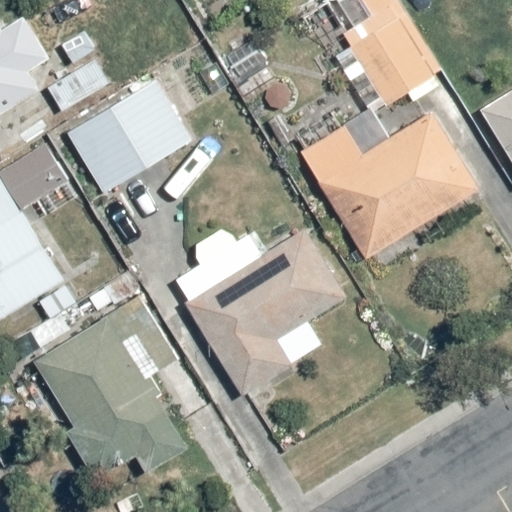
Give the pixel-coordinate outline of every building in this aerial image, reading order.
[(336,41),(377,110),(443,71),(400,0),(334,0),(353,30),(336,41)] [(0,26),(0,113),(40,88),(29,70),(50,56),(24,14),(1,28),(0,26)] [(114,83),(99,56),(49,84),(64,110),(114,83)] [(197,139),(161,77),(71,129),(107,191),(197,139)] [(511,88),(480,108),(511,158),(511,88)] [(345,122),(301,149),(366,255),(479,185),(432,109),(363,152),(345,122)] [(0,317),(65,278),(0,171),(0,317)] [(306,226),(185,300),(242,392),(293,361),(278,338),(348,295),(306,226)] [(139,294),(32,361),(72,425),(64,430),(93,476),(134,451),(146,470),(186,445),(144,377),(177,356),(139,294)]
